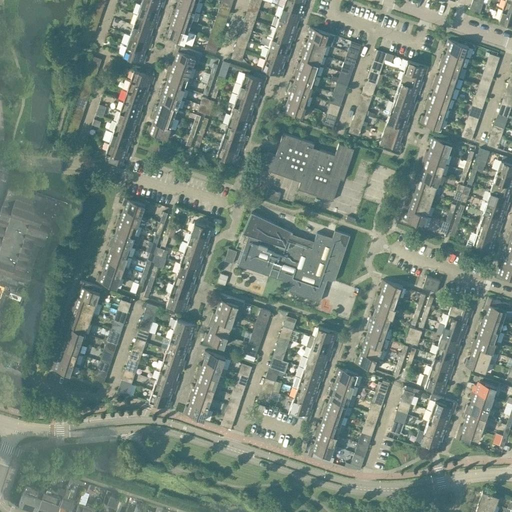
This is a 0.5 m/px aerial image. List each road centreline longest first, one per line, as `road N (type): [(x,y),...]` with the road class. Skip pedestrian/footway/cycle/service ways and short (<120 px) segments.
road 1 (tertiary): [(365,488),(166,426),(87,429)]
road 2 (residential): [(221,202),(102,169),(0,158)]
road 3 (residential): [(511,293),(375,243)]
road 4 (residential): [(335,0),(331,14),(415,44),(425,14)]
